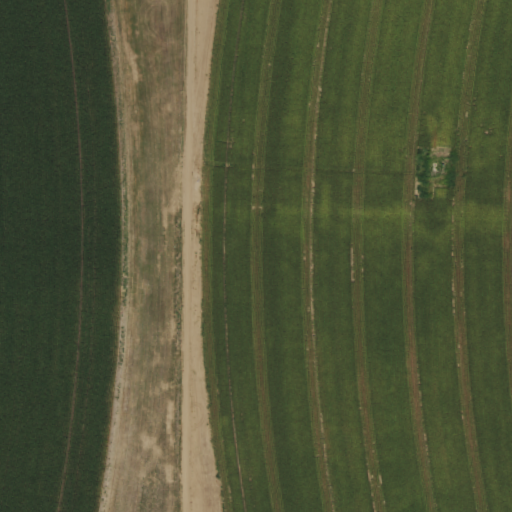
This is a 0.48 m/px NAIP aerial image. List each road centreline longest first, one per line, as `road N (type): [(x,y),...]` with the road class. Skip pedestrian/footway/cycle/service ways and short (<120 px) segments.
road 1 (track): [(223,239),(202,239),(199,511)]
road 2 (residential): [(223,239),(207,165),(207,0)]
